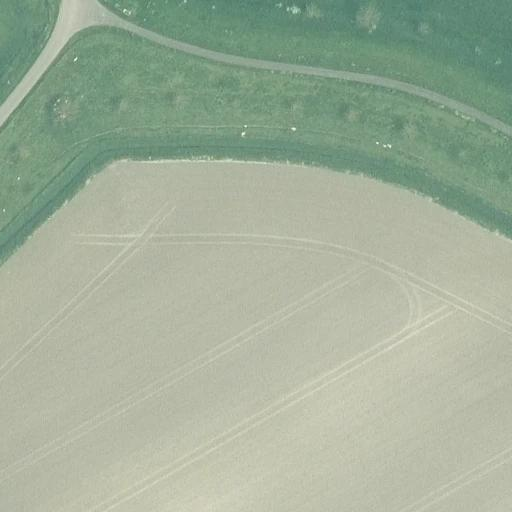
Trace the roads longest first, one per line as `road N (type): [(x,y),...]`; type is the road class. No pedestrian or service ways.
road 1 (unclassified): [(511,131),(411,87),(206,55),(85,2)]
road 2 (unclassified): [(0,110),(85,2)]
